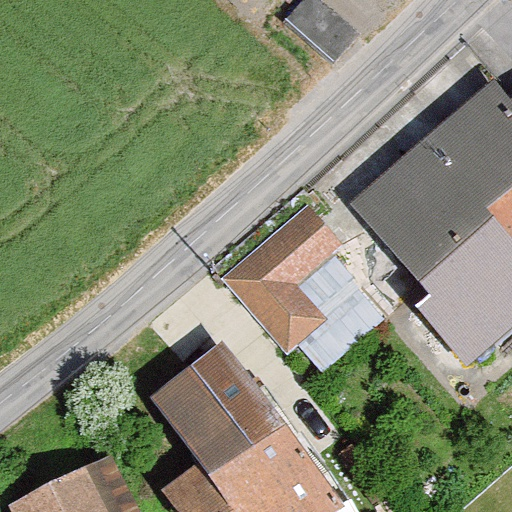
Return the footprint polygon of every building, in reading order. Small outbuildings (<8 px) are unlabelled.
[(309,6),(284,37),(320,66),(345,36),(309,6)] [(511,10),(485,30),(511,66),(511,10)] [(511,134),(501,121),(489,108),(356,219),(438,318),(427,328),(463,370),(511,329),(511,134)] [(511,112),(501,121),(511,134),(511,112)] [(342,249),(306,207),(221,282),(286,355),(330,316),(302,284),(342,249)] [(318,511),(216,370),(157,413),(205,479),(167,506),(170,511),(318,511)] [(118,511),(100,477),(30,511),(118,511)]
